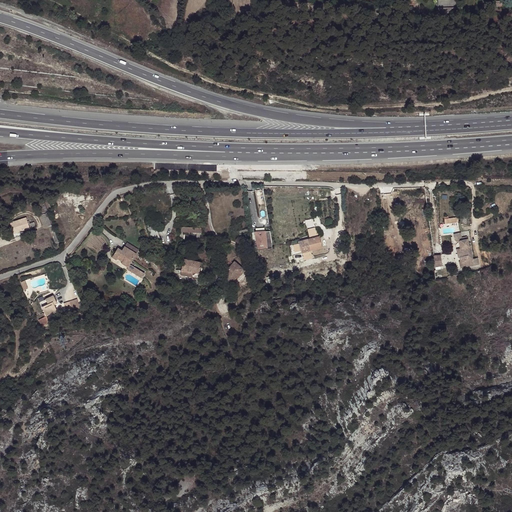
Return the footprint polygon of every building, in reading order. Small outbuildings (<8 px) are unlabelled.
[(48,214),(41,217),(46,230),(53,226),(48,214)] [(450,216),(445,216),(445,219),(446,224),(460,222),(459,217),(450,218),(450,216)] [(16,221),(18,226),(30,221),(30,220),(28,220),(27,217),(16,221)] [(306,221),(308,227),(314,226),(312,219),(306,221)] [(18,226),(19,231),(30,228),(29,223),(31,223),(30,221),(18,226)] [(310,235),(319,234),(318,227),(309,229),(310,235)] [(157,228),(154,229),(150,231),(153,237),(160,235),(157,228)] [(462,234),(455,235),(456,241),(459,243),(460,242),(462,250),(460,250),(457,250),(458,259),(459,259),(459,263),(458,263),(459,270),(477,267),(477,261),(471,262),(470,249),(469,249),(468,239),(462,240),(462,234)] [(163,243),(160,235),(153,237),(155,240),(156,243),(157,243),(158,245),(163,243)] [(320,236),(309,238),(312,250),(323,248),(320,236)] [(300,244),(292,245),(293,253),(301,252),(300,244)] [(119,249),(114,257),(118,260),(120,257),(125,260),(123,263),(122,264),(129,269),(128,271),(142,280),(146,274),(131,265),(138,255),(126,248),(123,251),(119,249)] [(432,256),(434,267),(441,266),(440,256),(432,256)] [(182,265),(181,270),(199,273),(201,262),(185,258),(184,266),(182,265)] [(244,268),(235,260),(225,272),(230,277),(229,278),(232,281),(244,268)] [(199,273),(181,270),(180,274),(192,277),(200,279),(201,273),(199,273)] [(43,307),(46,315),(56,310),(54,305),(57,303),(54,296),(47,299),(49,304),(43,307)] [(71,300),(72,309),(81,308),(80,299),(71,300)] [(235,300),(227,301),(229,311),(237,309),(235,300)] [(46,315),(41,317),(44,324),(49,322),(46,315)]
